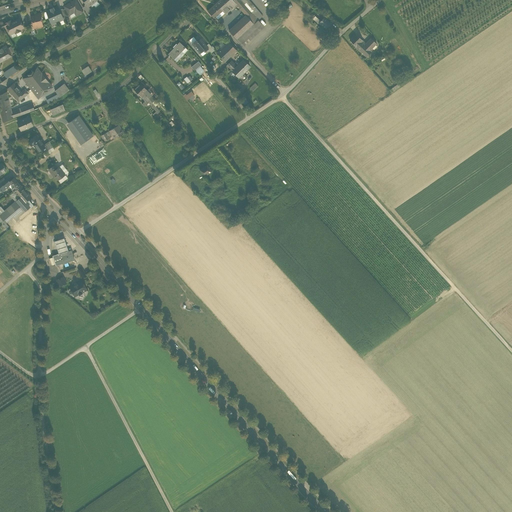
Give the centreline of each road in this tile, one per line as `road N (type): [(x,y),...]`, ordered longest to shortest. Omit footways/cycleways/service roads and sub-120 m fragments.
road 1 (unclassified): [(75,234),(282,95),(372,5)]
road 2 (secondary): [(75,234),(324,511)]
road 3 (track): [(282,95),(511,351)]
road 4 (unclassified): [(55,511),(37,377),(41,296),(25,269)]
road 5 (residential): [(0,142),(109,95),(174,31),(193,0)]
road 6 (track): [(85,346),(171,511)]
road 7 (track): [(0,351),(37,377),(141,308)]
road 8 (residential): [(0,89),(131,0)]
